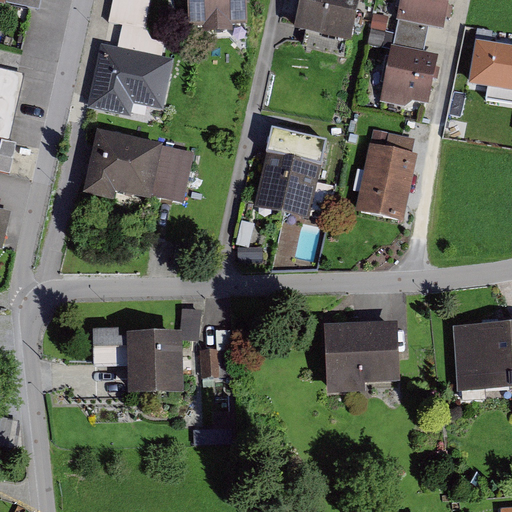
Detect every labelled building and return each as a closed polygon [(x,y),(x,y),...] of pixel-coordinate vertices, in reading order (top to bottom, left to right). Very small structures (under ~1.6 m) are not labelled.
[(0,0),(0,3),(11,6),(12,2),(45,10),(47,0),(0,0)] [(193,0),(196,27),(209,26),(210,33),(238,31),(238,23),(254,22),(252,0),(193,0)] [(307,0),(301,30),(357,42),(366,0),(307,0)] [(406,0),(403,20),(406,21),(435,27),(450,30),(456,0),(406,0)] [(435,27),(406,21),(401,46),(430,52),(435,27)] [(511,41),(484,36),(478,67),(511,73),(511,41)] [(401,46),(398,45),(386,102),(413,108),(420,102),(436,105),(446,55),(430,52),(401,46)] [(0,138),(8,140),(14,142),(29,74),(0,67),(0,138)] [(188,205),(199,154),(169,147),(170,142),(102,128),(88,193),(119,200),(121,191),(188,205)] [(279,129),(261,209),(315,221),(333,141),(279,129)] [(376,145),(362,211),(410,221),(424,155),(419,154),(422,140),(383,132),(380,146),(376,145)] [(14,142),(8,140),(1,171),(16,174),(23,144),(14,142)] [(0,246),(9,249),(17,213),(4,210),(6,201),(0,199),(0,246)] [(270,249),(243,249),(244,265),(270,265),(270,249)] [(208,313),(189,310),(186,334),(188,334),(189,350),(203,351),(208,313)] [(406,324),(332,326),(334,394),(372,393),(372,385),(408,383),(406,324)] [(511,387),(511,325),(460,328),(464,391),(511,387)] [(124,330),(99,330),(100,367),(133,367),(133,339),(125,339),(124,330)] [(206,347),(208,380),(239,379),(236,331),(221,332),(222,346),(206,347)] [(186,334),(133,334),(133,339),(133,367),(134,394),(189,393),(189,350),(188,334),(186,334)] [(0,444),(21,448),(25,422),(0,418),(0,444)]
